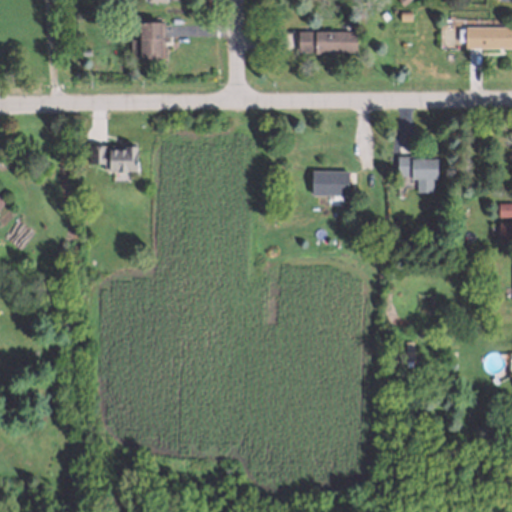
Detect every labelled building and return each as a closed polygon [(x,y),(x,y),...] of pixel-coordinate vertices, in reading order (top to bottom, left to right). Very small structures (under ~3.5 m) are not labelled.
[(399,17),(399,8),(410,8),(410,17),(399,17)] [(129,59),(128,39),(136,39),(135,22),(161,21),(163,47),(158,47),(159,58),(129,59)] [(511,47),(463,47),(463,27),(511,27),(511,47)] [(313,54),(313,50),(296,50),(295,31),(354,29),(355,49),(337,50),(337,53),(313,54)] [(87,141),(134,142),(133,166),(102,166),(102,158),(87,158),(87,141)] [(409,176),(409,173),(395,173),(395,154),(416,154),(416,159),(436,159),(436,177),(409,176)] [(311,196),(311,169),(347,170),(347,196),(311,196)] [(0,210),(0,193),(8,199),(0,210)] [(511,216),(497,216),(497,202),(511,202),(511,216)] [(511,241),(498,241),(498,221),(511,221),(511,241)]
